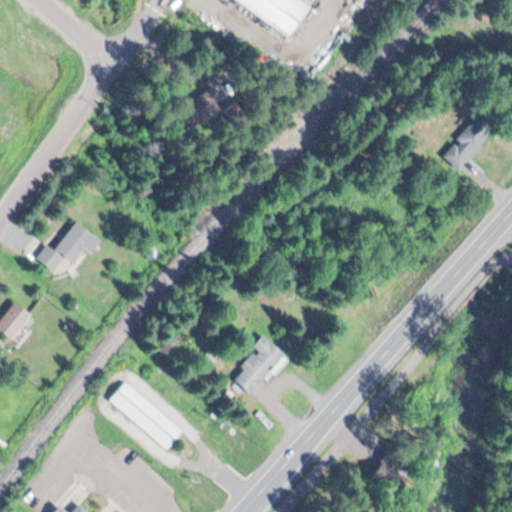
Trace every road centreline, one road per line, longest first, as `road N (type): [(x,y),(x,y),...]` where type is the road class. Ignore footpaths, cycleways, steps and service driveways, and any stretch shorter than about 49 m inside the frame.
road 1 (primary): [(240,511),(511,207)]
road 2 (residential): [(0,213),(163,0)]
